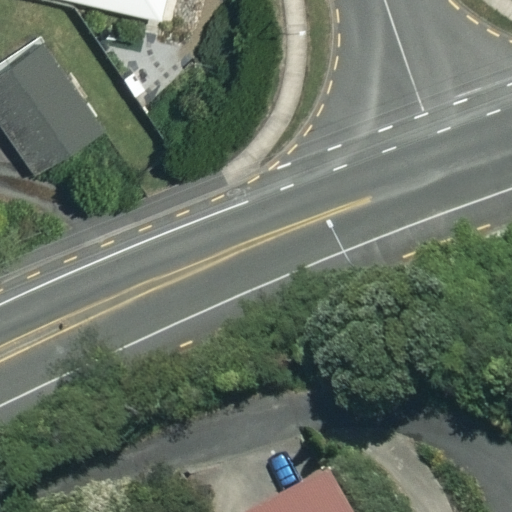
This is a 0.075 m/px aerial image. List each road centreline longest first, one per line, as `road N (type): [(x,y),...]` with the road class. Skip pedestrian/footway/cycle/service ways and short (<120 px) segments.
road 1 (tertiary): [(446,172),(0,352)]
road 2 (residential): [(446,172),(385,0)]
